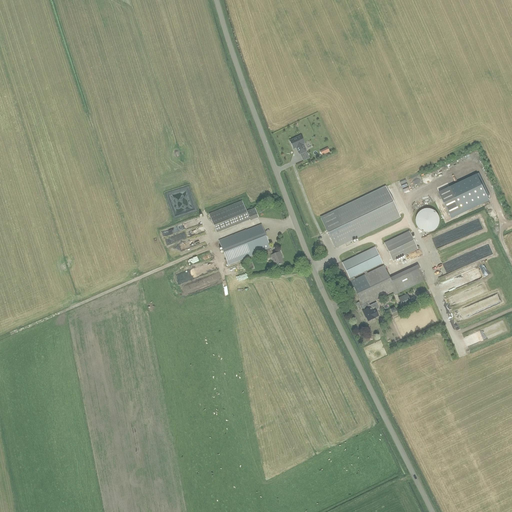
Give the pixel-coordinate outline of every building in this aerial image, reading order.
[(299,138),(287,143),(291,151),(294,150),(297,156),(304,153),(301,147),(303,146),(299,138)] [(478,186),(439,203),(450,226),(489,209),(478,186)] [(386,188),(320,218),(334,248),(400,218),(386,188)] [(250,221),(259,218),(255,208),(246,211),(242,201),(209,214),(216,233),(249,220),(250,221)] [(421,211),(417,215),(416,220),(417,225),(420,230),(425,232),(430,232),(435,230),(438,226),(440,221),(439,216),(435,212),(431,209),(425,209),(421,211)] [(275,267),(283,264),(281,257),(280,253),(273,255),(262,226),(219,242),(228,266),(263,252),(267,260),(272,258),(275,267)] [(189,229),(190,236),(199,235),(198,228),(189,229)] [(409,233),(387,243),(395,260),(417,250),(409,233)] [(395,292),(396,294),(425,281),(417,265),(389,278),(384,266),(367,274),(366,271),(383,263),(376,248),(342,263),(362,308),(363,307),(364,311),(362,312),(364,316),(365,316),(368,322),(375,319),(375,318),(378,316),(374,309),(371,310),(370,307),(370,308),(368,304),(395,292)] [(399,298),(403,307),(411,303),(407,295),(399,298)]
